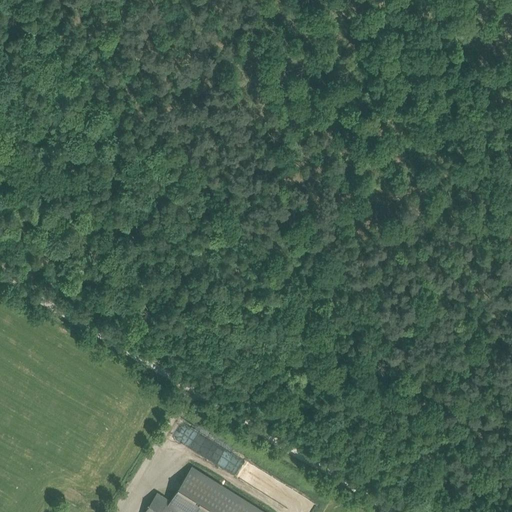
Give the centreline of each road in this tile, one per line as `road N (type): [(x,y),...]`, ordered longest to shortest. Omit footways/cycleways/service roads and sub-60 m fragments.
road 1 (track): [(387,511),(187,390)]
road 2 (unclassified): [(187,390),(0,277)]
